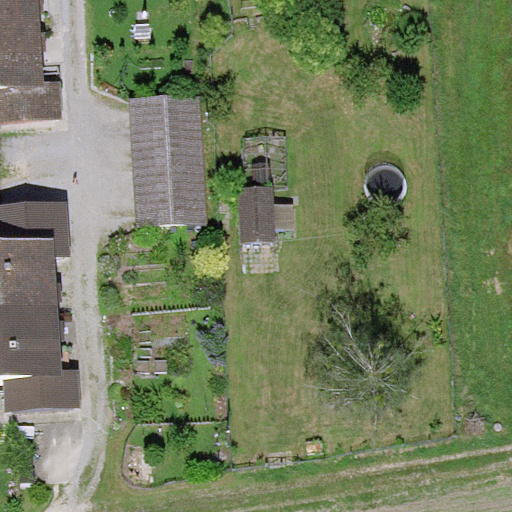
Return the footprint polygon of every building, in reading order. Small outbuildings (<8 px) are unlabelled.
[(0,0),(0,30),(42,29),(41,0),(0,0)] [(44,83),(42,29),(0,30),(0,125),(65,123),(63,82),(44,83)] [(204,95),(133,98),(139,227),(210,224),(204,95)] [(240,191),(242,242),(278,241),(276,189),(240,191)] [(0,305),(57,302),(53,258),(70,256),(66,205),(0,209),(0,305)] [(62,374),(57,302),(0,305),(0,378),(3,378),(6,415),(81,410),(79,373),(62,374)]
